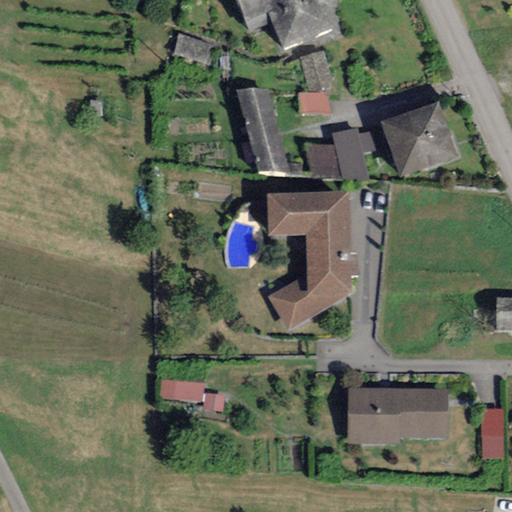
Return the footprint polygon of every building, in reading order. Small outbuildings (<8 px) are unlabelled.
[(272,21),(283,48),(330,29),(319,2),(324,0),(236,0),(249,30),(272,21)] [(323,51),(299,58),(310,93),(334,86),(323,51)] [(267,89),(236,91),(257,172),(290,173),(267,89)] [(327,93),(297,94),(298,114),(330,115),(327,93)] [(438,102),(380,122),(399,177),(457,157),(438,102)] [(334,146),(306,145),(312,179),(370,179),(363,153),(359,134),(358,129),(331,135),(334,146)] [(374,130),(359,134),(363,153),(379,150),(374,130)] [(351,294),(349,234),(349,192),(266,194),(267,236),(305,235),(306,274),(267,297),(288,330),(351,294)] [(511,297),(496,297),(495,331),(511,330),(511,297)] [(201,402),(203,384),(162,379),(160,397),(201,402)] [(348,389),(348,439),(348,444),(399,444),(399,439),(446,439),(446,389),(348,389)] [(224,395),(205,394),(203,410),(223,412),(224,395)] [(503,459),(502,410),(480,410),(480,459),(503,459)]
